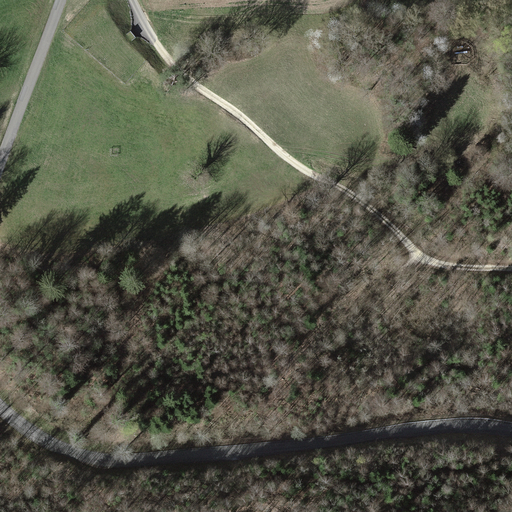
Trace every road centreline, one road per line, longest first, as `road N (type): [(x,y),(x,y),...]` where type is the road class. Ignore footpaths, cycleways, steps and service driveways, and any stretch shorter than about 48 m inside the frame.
road 1 (tertiary): [(511,429),(452,425),(121,461),(51,443),(0,406)]
road 2 (track): [(511,270),(421,255),(351,197),(291,165),(170,62),(133,0)]
road 3 (track): [(276,150),(399,168),(459,155)]
road 4 (tertiary): [(0,165),(60,0)]
